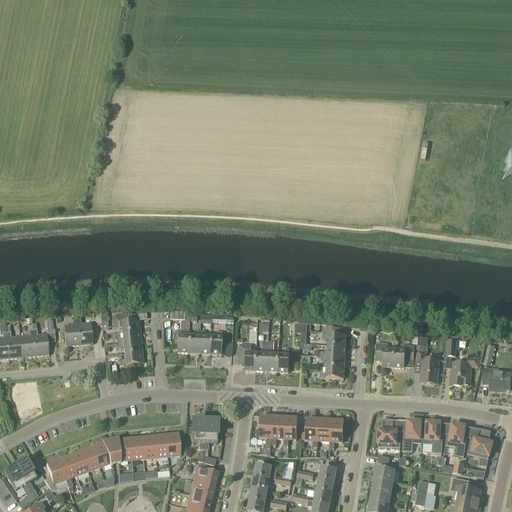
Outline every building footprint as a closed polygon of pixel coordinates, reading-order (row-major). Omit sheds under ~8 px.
[(196,323),(197,316),(184,316),(184,314),(170,314),(170,322),(180,323),(179,332),(178,332),(177,355),(188,356),(189,338),(188,338),(189,323),(196,323)] [(102,334),(108,333),(108,331),(107,315),(100,316),(102,331),(102,334)] [(132,316),(113,318),(113,330),(122,329),(123,335),(140,333),(139,323),(147,322),(146,316),(132,317),(132,316)] [(66,349),(79,348),(77,321),(73,322),(73,328),(64,328),(66,349)] [(77,321),(79,348),(92,347),(91,326),(81,327),(81,321),(77,321)] [(37,338),(37,332),(36,326),(32,326),(32,333),(35,359),(48,358),(46,337),(37,338)] [(269,326),(260,326),(259,334),(269,334),(269,326)] [(306,336),(307,326),(295,326),(294,336),(306,336)] [(22,360),(20,339),(11,340),(10,335),(9,327),(6,327),(7,335),(6,335),(9,362),(22,360)] [(323,337),(323,342),(328,342),(328,348),(345,349),(346,338),(341,338),(342,331),(323,330),(323,337)] [(22,360),(35,359),(32,333),(28,333),(29,339),(20,339),(22,360)] [(123,341),(118,342),(118,347),(141,344),(140,333),(123,335),(123,341)] [(199,357),(200,333),(195,333),(195,339),(189,338),(188,356),(199,357)] [(211,339),(205,339),(204,339),(205,334),(200,333),(199,357),(210,357),(211,339)] [(211,339),(210,357),(221,358),(222,334),(217,334),(217,340),(211,339)] [(0,362),(9,362),(6,335),(2,336),(3,341),(0,341),(0,362)] [(428,340),(418,339),(417,339),(416,347),(417,347),(416,352),(427,353),(427,349),(433,349),(434,341),(428,340)] [(268,351),(267,374),(278,374),(279,357),(272,357),(273,352),(274,352),(274,344),(268,343),(268,344),(268,351)] [(455,360),(457,344),(447,343),(446,359),(455,360)] [(141,344),(118,347),(119,351),(124,351),(125,357),(142,355),(141,344)] [(257,356),(256,373),(267,374),(268,351),(268,344),(263,344),(263,351),(263,356),(257,356)] [(240,347),(239,367),(245,367),(245,373),(256,373),(257,356),(251,356),(251,348),(240,347)] [(393,371),(394,353),(388,353),(389,347),(376,347),(375,363),(383,364),(382,370),(393,371)] [(490,369),(495,349),(486,347),(483,364),(482,367),(485,367),(490,369)] [(322,354),(322,359),(329,359),(345,360),(345,349),(328,348),(328,354),(322,354)] [(394,353),(393,371),(405,371),(405,370),(406,370),(410,365),(412,365),(413,349),(400,348),(400,353),(394,353)] [(279,357),(278,374),(289,375),(290,358),(290,352),(285,352),(285,357),(279,357)] [(436,386),(438,363),(426,362),(427,355),(417,354),(416,365),(422,366),(420,385),(436,386)] [(125,362),(120,363),(120,368),(126,368),(143,366),(142,355),(125,357),(125,362)] [(322,359),(321,363),(327,364),(327,370),(344,371),(345,360),(329,359),(322,359)] [(478,370),(478,364),(478,362),(464,361),(463,366),(451,365),(449,387),(464,389),(464,387),(469,387),(470,369),(478,370)] [(321,375),(321,381),(326,381),(343,382),(344,371),(327,370),(327,375),(321,375)] [(510,393),(511,377),(503,376),(503,372),(492,372),(485,371),(483,387),(490,388),(490,391),(510,393)] [(271,441),(272,420),(260,419),(259,440),(266,441),(266,447),(264,447),(264,450),(260,450),(260,457),(270,458),(271,448),(271,441)] [(271,441),(271,448),(276,448),(276,441),(283,442),(285,420),(272,420),(271,441)] [(296,442),(297,421),(285,420),(283,442),(283,448),(288,449),(288,442),(296,442)] [(317,450),(317,444),(319,422),(306,422),(305,443),(313,443),(312,450),(317,450)] [(330,444),(331,423),(319,422),(317,444),(330,444)] [(331,423),(330,444),(329,451),(334,451),(334,445),(342,445),(343,424),(331,423)] [(401,434),(401,423),(383,423),(383,431),(379,431),(378,450),(400,451),(401,434)] [(422,446),(424,425),(401,423),(401,434),(403,434),(402,454),(412,455),(413,446),(422,446)] [(188,430),(188,437),(192,437),(191,445),(199,445),(199,452),(204,452),(205,424),(192,424),(192,430),(188,430)] [(205,424),(204,452),(208,452),(208,446),(216,446),(217,424),(205,424)] [(422,446),(422,455),(431,455),(434,456),(441,456),(442,436),(445,437),(447,437),(448,427),(440,426),(424,425),(422,446)] [(470,441),(473,431),(465,429),(448,427),(447,437),(445,448),(455,450),(454,458),(463,460),(466,440),(469,441),(470,441)] [(470,441),(467,457),(469,457),(480,460),(481,460),(488,462),(493,443),(489,442),(491,434),(481,432),(473,431),(470,441)] [(165,439),(167,460),(180,458),(178,437),(165,439)] [(165,439),(153,440),(155,461),(167,460),(165,439)] [(153,440),(141,441),(143,462),(155,461),(153,440)] [(141,441),(128,442),(131,463),(143,462),(141,441)] [(131,463),(128,442),(118,443),(118,442),(114,443),(117,442),(119,465),(118,466),(120,466),(120,464),(131,463)] [(103,447),(92,451),(99,471),(109,467),(110,467),(110,468),(112,468),(112,467),(111,467),(103,446),(106,445),(106,444),(102,445),(103,447)] [(92,451),(80,455),(88,475),(99,471),(92,451)] [(80,455),(69,459),(76,479),(88,475),(80,455)] [(388,468),(389,460),(377,458),(377,466),(388,468)] [(69,459),(58,463),(65,483),(68,490),(73,489),(70,481),(76,479),(69,459)] [(216,463),(204,459),(203,466),(214,469),(216,463)] [(26,463),(15,469),(34,501),(38,499),(33,491),(30,485),(37,481),(33,475),(36,473),(32,466),(29,468),(26,463)] [(51,480),(45,482),(52,494),(57,493),(54,487),(65,483),(58,463),(46,467),(51,480)] [(462,478),(464,467),(454,465),(452,477),(462,478)] [(206,473),(207,468),(198,466),(197,470),(194,482),(215,487),(218,476),(206,473)] [(255,478),(270,481),(273,469),(257,466),(255,478)] [(377,471),(375,482),(378,483),(392,485),(397,486),(398,479),(399,475),(400,470),(382,467),(381,471),(377,471)] [(322,468),(319,480),(335,484),(337,471),(332,470),(322,468)] [(15,469),(4,476),(15,494),(22,490),(25,496),(27,499),(17,506),(21,511),(34,501),(15,469)] [(297,476),(296,480),(304,482),(306,474),(298,473),(297,476)] [(483,481),(485,474),(474,473),(473,480),(483,481)] [(306,474),(304,482),(312,483),(314,476),(306,474)] [(268,493),(270,481),(255,478),(253,490),(268,493)] [(274,486),(282,487),(283,480),(282,480),(275,479),(274,486)] [(291,482),(283,480),(282,487),(290,489),(291,482)] [(319,480),(317,493),(333,496),(335,484),(319,480)] [(469,484),(453,481),(451,493),(459,495),(458,503),(480,508),(482,499),(479,499),(480,493),(466,490),(467,484),(469,484)] [(211,503),(215,487),(194,482),(190,498),(211,503)] [(392,485),(378,483),(375,482),(373,494),(395,498),(395,494),(390,493),(392,485)] [(427,498),(429,486),(419,484),(417,495),(427,498)] [(92,488),(86,491),(88,496),(94,494),(92,488)] [(266,505),(268,493),(253,490),(250,502),(266,505)] [(49,504),(54,500),(50,493),(44,497),(49,504)] [(333,496),(317,493),(315,505),(330,508),(333,496)] [(394,501),(395,498),(373,494),(371,505),(388,508),(389,500),(394,501)] [(411,495),(410,504),(415,504),(415,508),(425,510),(425,511),(430,511),(431,511),(432,511),(434,497),(427,495),(427,498),(417,495),(417,496),(415,495),(412,495),(411,495)] [(293,496),(292,504),(299,505),(301,498),(293,496)] [(208,511),(211,503),(190,498),(186,511),(208,511)] [(301,498),(299,505),(307,507),(307,509),(313,510),(313,511),(329,511),(330,508),(315,505),(308,503),(309,500),(301,498)] [(264,511),(266,505),(250,502),(248,511),(264,511)] [(270,510),(278,511),(279,504),(271,502),(270,510)] [(478,511),(480,508),(458,503),(456,511),(447,510),(446,511),(478,511)]
